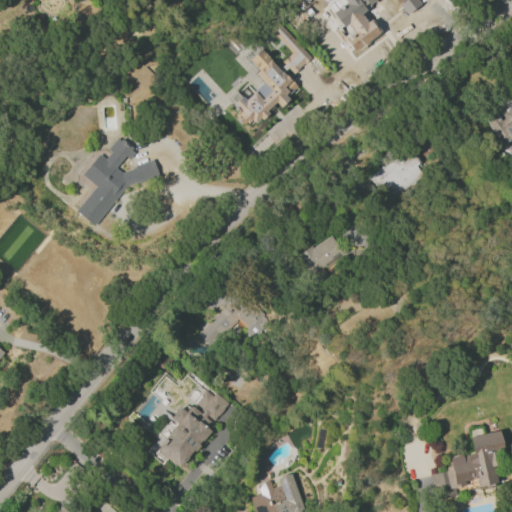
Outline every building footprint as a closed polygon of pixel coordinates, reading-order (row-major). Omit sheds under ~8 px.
[(360,0),(369,11),(352,23),(350,20),(340,27),(333,16),(344,8),(338,0),(360,0)] [(262,82),(244,100),(240,96),(230,106),(250,126),(274,103),(279,107),(288,98),(260,70),(255,75),(262,82)] [(484,118),(495,111),(500,119),(504,117),(499,108),(511,99),(511,139),(502,146),(484,118)] [(98,154),(104,159),(110,152),(107,150),(116,138),(120,141),(122,138),(133,148),(131,151),(134,153),(129,159),(125,156),(115,168),(121,173),(135,168),(134,166),(153,159),(159,177),(140,184),(139,182),(127,187),(93,226),(75,210),(96,186),(82,174),(98,154)] [(394,157),(367,176),(386,202),(426,174),(411,154),(398,163),(394,157)] [(297,256),(312,246),(313,248),(331,235),(344,254),(323,268),(328,275),(316,283),(297,256)] [(223,307),(239,291),(264,315),(263,317),(266,320),(266,322),(265,325),(259,332),(258,334),(257,336),(254,337),(252,337),(249,336),(248,334),(247,332),(247,330),(223,307)] [(163,448),(195,410),(213,425),(194,448),(195,449),(182,464),(163,448)] [(486,433),(497,482),(476,487),(475,479),(456,483),(457,487),(433,493),(429,475),(444,472),(443,468),(449,466),(447,460),(471,454),(468,437),(486,433)] [(291,474),(304,509),(295,511),(268,511),(265,511),(253,511),(248,497),(259,493),(256,485),(268,481),(271,488),(278,485),(276,479),(291,474)] [(80,511),(60,499),(52,511),(80,511)]
